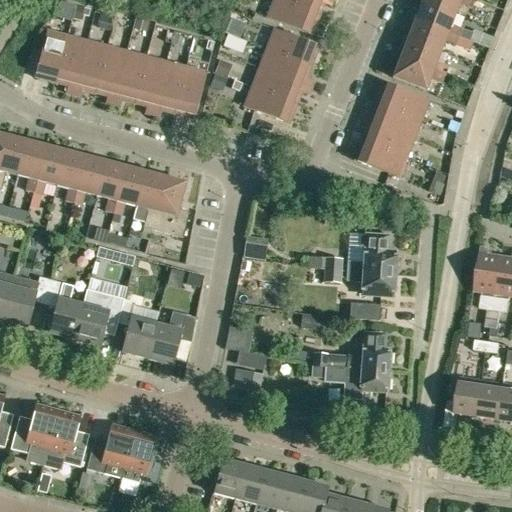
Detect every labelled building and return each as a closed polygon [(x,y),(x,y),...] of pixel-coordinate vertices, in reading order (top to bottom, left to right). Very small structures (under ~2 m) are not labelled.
[(319,17),(275,0),(273,0),(266,19),(312,36),(319,17)] [(333,0),(275,0),(319,17),(324,5),(330,7),(333,0)] [(422,0),(422,1),(455,14),(459,3),(471,7),(474,0),(422,0)] [(450,26),(455,14),(422,1),(414,21),(460,38),(462,30),(450,26)] [(75,7),(72,19),(82,22),(84,16),(88,17),(90,11),(75,7)] [(114,18),(101,14),(97,28),(110,32),(114,18)] [(137,17),(134,29),(145,32),(148,20),(137,17)] [(225,17),(220,31),(231,35),(236,22),(225,17)] [(457,45),(460,38),(414,21),(407,39),(440,52),(445,41),(457,45)] [(266,49),(311,67),(319,47),(273,30),(266,49)] [(34,79),(54,84),(67,37),(47,31),(34,79)] [(164,42),(170,44),(173,33),(167,32),(164,42)] [(173,33),(170,44),(177,45),(179,35),(173,33)] [(87,42),(67,37),(54,84),(67,87),(65,94),(73,96),(87,42)] [(407,39),(400,58),(445,76),(448,68),(436,63),(440,52),(407,39)] [(107,47),(87,42),(73,96),(80,98),(82,91),(94,94),(107,47)] [(214,43),(208,42),(205,49),(211,51),(214,43)] [(112,106),(127,52),(107,47),(94,94),(106,97),(105,104),(112,106)] [(307,79),(311,67),(266,49),(258,69),(310,89),(313,81),(307,79)] [(127,52),(112,106),(120,108),(121,101),(134,105),(147,57),(127,52)] [(167,63),(147,57),(134,105),(146,108),(144,115),(152,116),(167,63)] [(442,84),(445,76),(400,58),(392,78),(425,91),(430,79),(442,84)] [(217,61),(214,73),(226,76),(230,65),(217,61)] [(186,68),(167,63),(152,116),(159,118),(161,112),(174,115),(186,68)] [(186,68),(174,115),(194,120),(206,73),(186,68)] [(258,69),(251,88),(296,106),(301,93),(308,96),(310,89),(258,69)] [(214,76),(210,87),(220,91),(224,79),(214,76)] [(242,84),(234,81),(231,89),(239,92),(242,84)] [(376,103),(421,121),(429,101),(383,83),(376,103)] [(296,106),(251,88),(243,107),(289,125),(296,106)] [(414,140),(421,121),(376,103),(371,115),(365,112),(362,120),(414,140)] [(366,129),(361,142),(406,159),(414,140),(362,120),(359,127),(366,129)] [(17,176),(26,142),(7,137),(0,164),(0,191),(1,191),(6,173),(17,176)] [(26,192),(34,194),(46,147),(26,142),(17,176),(29,179),(26,192)] [(399,179),(406,159),(361,142),(353,161),(399,179)] [(45,184),(57,187),(66,152),(46,147),(34,194),(42,196),(45,184)] [(73,204),(85,157),(66,152),(57,187),(68,190),(65,202),(73,204)] [(84,194),(96,197),(105,163),(85,157),(73,204),(81,206),(84,194)] [(105,163),(96,197),(108,200),(105,212),(113,215),(125,168),(105,163)] [(144,173),(125,168),(113,215),(121,217),(124,204),(135,207),(144,173)] [(150,230),(164,178),(144,173),(135,207),(132,221),(143,224),(142,228),(150,230)] [(435,173),(428,192),(439,197),(444,185),(442,184),(445,177),(435,173)] [(185,183),(164,178),(150,230),(182,239),(189,213),(178,210),(185,183)] [(326,210),(324,224),(339,227),(341,213),(326,210)] [(361,248),(364,252),(363,263),(348,262),(347,273),(394,276),(396,254),(388,254),(390,236),(366,235),(365,236),(361,240),(361,248)] [(495,304),(501,258),(488,256),(488,252),(485,247),(480,247),(474,291),(482,293),(480,309),(487,311),(494,311),(495,304)] [(309,270),(325,271),(326,259),(309,258),(309,270)] [(511,259),(501,258),(495,304),(494,311),(500,312),(507,313),(510,297),(511,297),(511,259)] [(326,259),(325,271),(341,272),(341,260),(326,259)] [(341,272),(325,271),(324,283),(340,284),(341,272)] [(394,276),(347,273),(346,282),(362,284),(361,295),(392,297),(394,276)] [(0,321),(1,322),(10,287),(13,277),(0,274),(0,321)] [(201,278),(189,274),(186,285),(198,289),(201,278)] [(10,287),(1,322),(26,328),(33,302),(44,305),(51,281),(39,278),(38,284),(13,277),(10,287)] [(49,334),(74,341),(83,306),(82,306),(70,303),(73,292),(70,286),(51,281),(44,305),(55,308),(49,334)] [(106,321),(117,324),(123,300),(86,291),(82,306),(83,306),(74,341),(99,347),(106,321)] [(121,353),(147,360),(155,326),(159,312),(134,306),(135,303),(123,300),(117,324),(128,327),(121,353)] [(349,319),(361,320),(378,322),(380,307),(362,306),(350,305),(349,319)] [(494,311),(487,311),(486,319),(498,321),(500,312),(494,311)] [(167,329),(155,326),(147,360),(172,366),(176,350),(188,353),(195,319),(172,313),(167,329)] [(322,329),(323,317),(304,314),(303,326),(322,329)] [(497,330),(498,321),(486,319),(485,328),(491,329),(497,330)] [(499,330),(497,330),(491,329),(489,338),(498,339),(499,330)] [(389,352),(382,351),(383,344),(379,339),(369,338),(365,342),(364,350),(363,350),(362,358),(314,354),(313,367),(326,368),(330,368),(387,373),(389,352)] [(474,351),(486,353),(487,343),(475,341),(474,351)] [(487,343),(486,353),(498,355),(499,345),(487,343)] [(330,368),(326,368),(313,367),(312,380),(324,381),(323,383),(347,385),(347,382),(361,383),(360,392),(386,394),(387,373),(330,368)] [(240,390),(244,371),(235,370),(232,388),(240,390)] [(454,415),(477,418),(482,382),(460,379),(454,415)] [(498,421),(503,385),(482,382),(477,418),(498,421)] [(498,421),(511,423),(511,386),(503,385),(498,421)] [(3,397),(0,396),(0,447),(4,449),(10,426),(9,426),(7,435),(0,433),(0,414),(6,393),(4,393),(3,397)] [(27,455),(30,464),(43,467),(47,450),(58,411),(36,406),(37,402),(36,401),(26,440),(14,437),(17,428),(16,428),(10,450),(27,455)] [(58,411),(47,450),(43,467),(56,471),(62,464),(80,468),(86,446),(85,446),(83,455),(71,452),(81,413),(80,413),(79,417),(58,411)] [(121,479),(123,470),(133,431),(112,426),(113,421),(112,421),(102,460),(90,457),(92,448),(92,447),(86,470),(104,475),(104,474),(121,479)] [(121,479),(156,488),(161,466),(158,475),(147,472),(157,433),(156,433),(155,437),(133,431),(123,470),(121,479)] [(213,494),(235,500),(243,466),(222,460),(213,494)] [(264,471),(243,466),(235,500),(255,505),(264,471)] [(276,511),(285,477),(264,471),(255,505),(276,511)] [(298,511),(306,482),(285,477),(276,511),(281,511),(298,511)] [(298,511),(320,511),(326,495),(328,488),(306,482),(298,511)] [(342,511),(346,500),(326,495),(320,511),(342,511)] [(365,511),(367,506),(346,500),(342,511),(365,511)]
